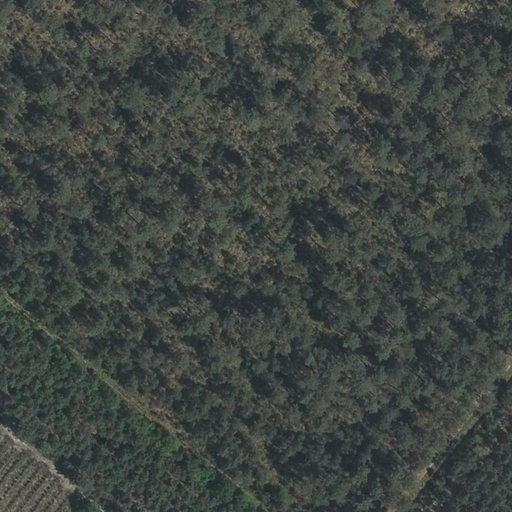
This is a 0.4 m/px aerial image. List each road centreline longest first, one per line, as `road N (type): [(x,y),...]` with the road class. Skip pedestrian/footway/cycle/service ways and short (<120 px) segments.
road 1 (track): [(259,511),(0,294)]
road 2 (track): [(511,362),(393,511)]
